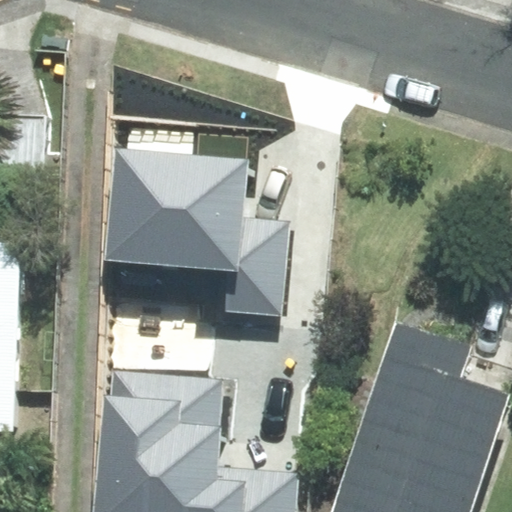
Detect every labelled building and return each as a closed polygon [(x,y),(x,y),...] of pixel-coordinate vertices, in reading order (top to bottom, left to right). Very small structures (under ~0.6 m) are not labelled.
[(0,189),(42,191),(44,122),(0,120),(0,189)] [(248,162),(116,150),(106,258),(228,270),(237,271),(242,217),(248,162)] [(242,217),(237,271),(228,270),(225,313),(282,318),(290,221),(242,217)] [(0,430),(13,431),(20,243),(0,242),(0,430)] [(460,378),(470,349),(398,324),(333,511),(469,511),(510,394),(460,378)] [(223,380),(113,371),(111,396),(105,396),(95,511),(296,511),(299,472),(216,465),(223,380)]
